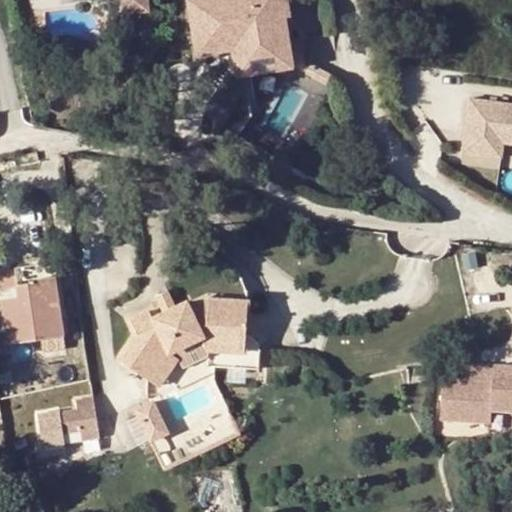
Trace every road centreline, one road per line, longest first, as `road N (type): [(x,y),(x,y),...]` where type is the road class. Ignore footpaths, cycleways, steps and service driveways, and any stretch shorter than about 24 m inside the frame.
road 1 (residential): [(0,145),(91,144),(235,176),(331,215),(415,230),(456,228),(483,211)]
road 2 (unclassified): [(483,211),(410,163),(377,122),(348,0)]
